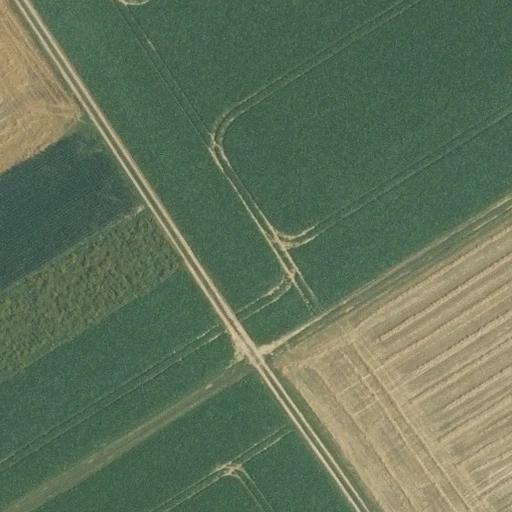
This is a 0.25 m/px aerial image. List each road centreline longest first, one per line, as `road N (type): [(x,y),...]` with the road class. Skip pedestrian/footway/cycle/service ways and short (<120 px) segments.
road 1 (track): [(19,0),(361,511)]
road 2 (track): [(511,203),(21,511)]
